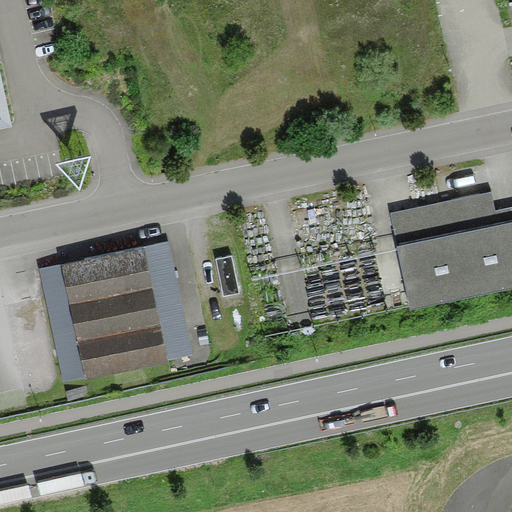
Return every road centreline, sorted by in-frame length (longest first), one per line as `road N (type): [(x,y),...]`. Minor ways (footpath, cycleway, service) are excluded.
road 1 (primary): [(511,354),(0,463)]
road 2 (residential): [(511,123),(0,231)]
